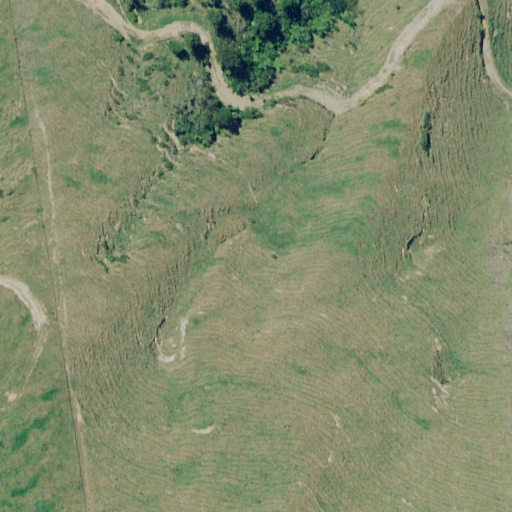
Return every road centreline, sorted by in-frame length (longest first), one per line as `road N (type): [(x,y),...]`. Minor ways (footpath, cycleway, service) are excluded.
road 1 (track): [(97,0),(234,98),(361,95),(425,0)]
road 2 (track): [(0,275),(8,273),(26,312),(18,360),(0,386)]
